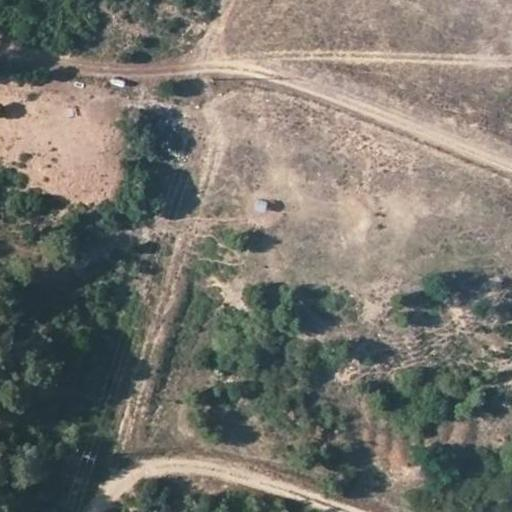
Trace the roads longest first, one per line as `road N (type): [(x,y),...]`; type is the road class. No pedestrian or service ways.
road 1 (track): [(511,167),(257,73),(116,72),(0,40)]
road 2 (track): [(343,511),(197,463),(153,467),(114,487),(91,511)]
